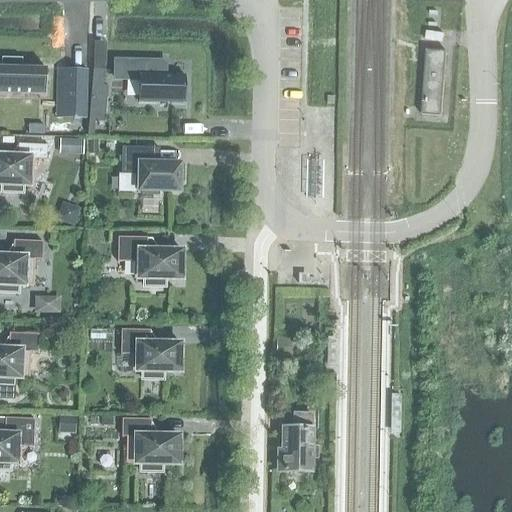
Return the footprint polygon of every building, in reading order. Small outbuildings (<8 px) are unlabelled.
[(446,52),(426,51),(422,116),(442,117),(446,52)] [(0,67),(0,95),(44,96),(45,69),(21,68),(21,59),(0,59),(0,68),(0,67)] [(112,59),(112,76),(138,76),(137,103),(183,104),(184,76),(160,76),(160,60),(112,59)] [(65,70),(64,109),(72,109),(72,122),(84,122),(85,71),(65,70)] [(92,70),(91,86),(103,87),(104,71),(92,70)] [(89,109),(88,121),(104,123),(105,110),(89,109)] [(28,125),(28,135),(44,135),(44,125),(28,125)] [(82,141),(58,140),(58,154),(82,156),(82,141)] [(47,147),(18,145),(17,158),(0,157),(0,185),(2,185),(1,193),(22,194),(23,186),(33,187),(34,160),(46,161),(47,147)] [(119,145),(119,172),(134,172),(134,176),(134,186),(139,186),(139,193),(157,193),(157,186),(176,186),(176,180),(182,180),(182,162),(177,162),(177,159),(153,159),(148,159),(148,145),(119,145)] [(79,224),(83,206),(66,202),(63,220),(79,224)] [(118,239),(117,264),(129,264),(132,264),(132,278),(131,281),(134,281),(139,281),(144,281),(144,288),(165,289),(165,281),(174,281),(181,281),(181,253),(150,253),(149,253),(147,253),(147,240),(118,239)] [(43,243),(13,242),(13,258),(0,257),(0,293),(18,294),(18,286),(33,287),(35,260),(42,261),(43,243)] [(308,275),(297,274),(297,285),(308,285),(308,275)] [(39,312),(65,312),(65,296),(40,296),(39,312)] [(150,333),(121,332),(121,356),(133,357),(133,373),(143,373),(143,381),(163,381),(164,374),(179,374),(180,346),(150,346),(150,333)] [(38,335),(9,334),(8,351),(0,350),(0,385),(12,387),(13,379),(28,380),(30,353),(37,353),(38,335)] [(298,358),(297,339),(275,340),(276,359),(298,358)] [(318,447),(311,447),(311,432),(311,416),(293,416),(293,428),(293,432),(282,431),(282,453),(278,453),(278,473),(310,473),(311,460),(318,460),(318,447)] [(76,417),(59,417),(58,434),(75,435),(76,417)] [(35,420),(5,419),(5,435),(0,435),(0,470),(10,471),(10,464),(20,464),(21,448),(33,448),(35,420)] [(151,421),(122,421),(122,438),(127,439),(126,465),(141,466),(141,473),(162,474),(162,466),(178,466),(178,438),(151,438),(151,421)]
